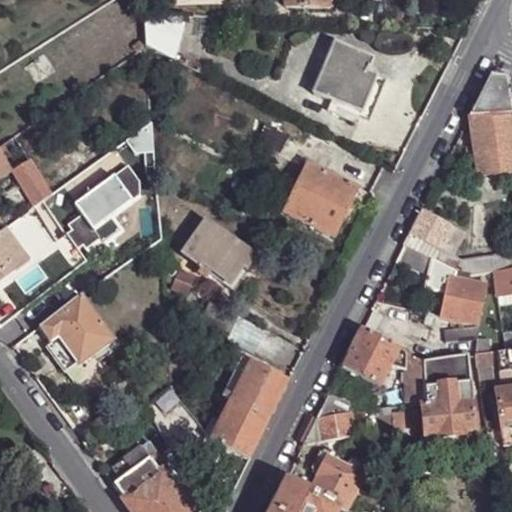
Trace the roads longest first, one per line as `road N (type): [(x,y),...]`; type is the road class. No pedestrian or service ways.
road 1 (tertiary): [(508,0),(244,511)]
road 2 (residential): [(0,364),(106,511)]
